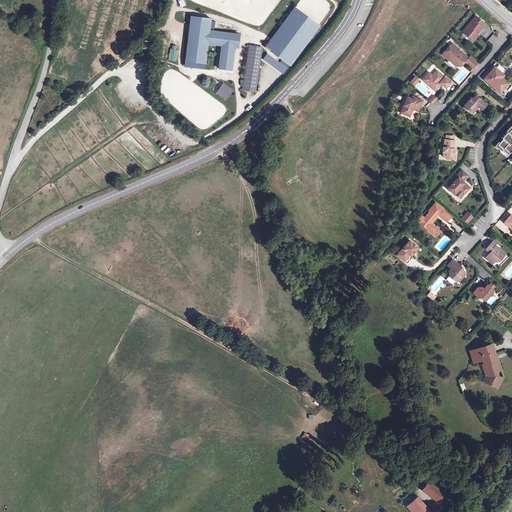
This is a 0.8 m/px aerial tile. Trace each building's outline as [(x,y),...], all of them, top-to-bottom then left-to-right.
[(295,8),(265,48),(290,66),(320,26),(295,8)] [(240,34),(209,31),(211,18),(191,16),(185,61),(205,64),(208,45),(221,46),(218,69),(222,69),(228,70),(232,70),(234,48),(238,48),(240,34)] [(476,16),(463,31),(473,41),(477,37),(476,35),(477,34),(482,27),(481,26),(484,23),(476,16)] [(494,34),(489,40),(492,43),(498,37),(494,34)] [(452,43),(442,54),(448,60),(450,58),(457,64),(458,65),(461,65),(468,58),(460,50),(459,51),(457,49),(458,48),(452,43)] [(168,60),(176,62),(178,46),(171,45),(168,60)] [(261,47),(250,46),(244,86),(255,88),(261,47)] [(471,56),(466,62),(472,68),(478,62),(471,56)] [(450,58),(448,60),(447,62),(454,68),(457,64),(450,58)] [(484,79),(495,67),(497,64),(495,62),(482,77),(484,79)] [(495,67),(484,79),(499,93),(508,83),(500,76),(502,73),(495,67)] [(429,72),(422,79),(428,85),(430,83),(436,89),(440,85),(439,84),(440,83),(441,84),(445,88),(450,83),(444,77),(436,70),(432,76),(429,72)] [(415,86),(420,80),(415,76),(410,82),(415,86)] [(213,91),(216,93),(223,83),(220,81),(213,91)] [(223,83),(216,93),(226,100),(232,90),(223,83)] [(437,98),(434,95),(429,101),(431,104),(437,98)] [(469,103),(465,106),(471,111),(475,106),(476,107),(478,107),(478,106),(482,109),(486,105),(475,95),(472,99),(471,98),(468,102),(469,103)] [(407,97),(402,110),(405,112),(404,114),(409,116),(412,111),(411,111),(412,109),(417,111),(418,107),(419,107),(422,101),(414,97),(413,100),(412,99),(407,97)] [(511,126),(507,132),(508,132),(497,144),(507,153),(511,147),(511,126)] [(443,147),(442,152),(443,152),(443,157),(446,157),(446,158),(455,159),(455,154),(454,154),(454,149),(453,149),(454,140),(453,140),(454,136),(446,135),(446,139),(445,143),(444,143),(444,147),(443,147)] [(456,179),(449,187),(455,193),(457,191),(462,196),(470,187),(464,182),(463,184),(461,182),(462,181),(467,175),(461,170),(455,177),(456,179)] [(456,179),(455,177),(447,186),(449,187),(456,179)] [(421,216),(418,220),(428,230),(436,237),(439,232),(436,230),(437,229),(431,223),(436,216),(439,215),(445,220),(449,215),(443,210),(439,207),(436,210),(432,207),(429,211),(430,212),(424,219),(421,216)] [(495,239),(492,242),(499,248),(501,245),(495,239)] [(409,240),(397,255),(404,261),(409,255),(411,256),(413,253),(417,247),(409,240)] [(488,254),(485,258),(490,261),(492,259),(494,262),(500,261),(506,254),(499,248),(492,242),(485,249),(490,253),(489,254),(488,254)] [(409,255),(404,261),(407,263),(412,257),(411,256),(409,255)] [(452,268),(449,271),(449,275),(455,280),(456,279),(458,277),(460,280),(464,276),(464,271),(459,267),(459,265),(455,261),(450,267),(452,268)] [(478,288),(473,293),(479,298),(482,297),(483,297),(486,300),(494,290),(492,289),(489,286),(487,285),(484,289),(482,287),(478,288)] [(482,347),(470,351),(474,362),(481,360),(482,359),(486,369),(484,370),(486,375),(484,381),(498,388),(503,377),(498,376),(497,372),(501,371),(497,360),(491,344),(489,344),(482,347)] [(431,483),(425,491),(441,504),(447,495),(431,483)] [(431,511),(418,496),(407,506),(412,511),(414,511),(418,509),(421,511),(431,511)]
